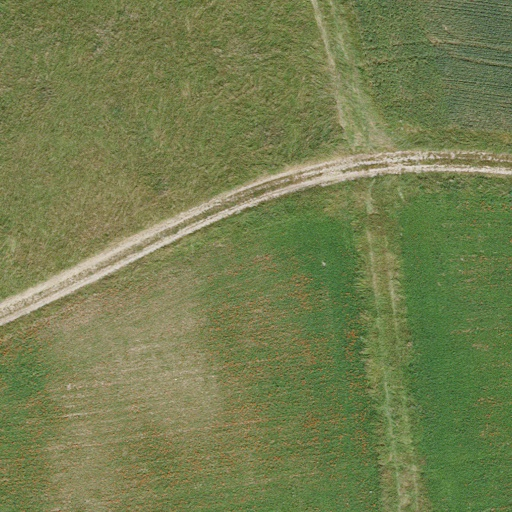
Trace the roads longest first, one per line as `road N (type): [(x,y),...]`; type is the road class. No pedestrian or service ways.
road 1 (track): [(511,159),(380,157),(308,169),(215,200),(0,310)]
road 2 (track): [(410,511),(380,157),(348,0)]
